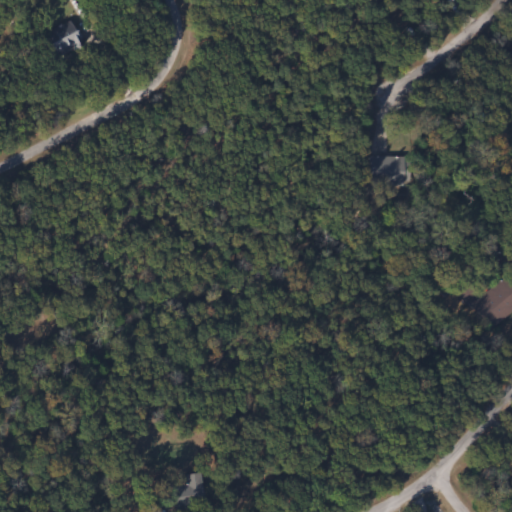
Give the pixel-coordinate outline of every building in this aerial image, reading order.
[(51,62),(83,44),(69,20),(37,37),(51,62)] [(511,47),(498,55),(509,78),(511,76),(511,47)] [(367,185),(402,186),(403,157),(368,156),(367,185)] [(492,329),(511,309),(511,292),(499,279),(478,299),(463,283),(456,291),(492,329)] [(199,507),(196,473),(179,475),(180,484),(158,486),(160,510),(199,507)]
